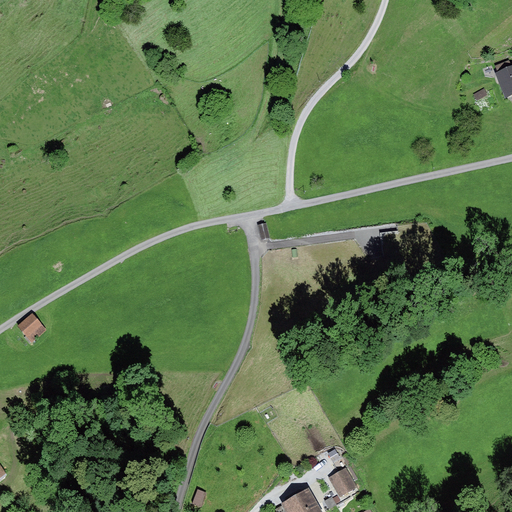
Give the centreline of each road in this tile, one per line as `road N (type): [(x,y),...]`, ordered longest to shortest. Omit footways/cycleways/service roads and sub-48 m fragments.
road 1 (track): [(248,215),(256,273),(249,336),(174,511)]
road 2 (track): [(291,207),(299,125),(367,43),(385,0)]
